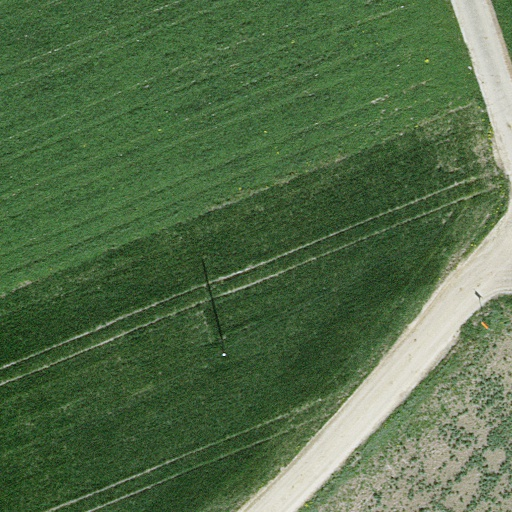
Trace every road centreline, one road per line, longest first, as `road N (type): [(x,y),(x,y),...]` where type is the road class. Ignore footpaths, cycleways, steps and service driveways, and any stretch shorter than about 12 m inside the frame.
road 1 (track): [(269,511),(313,472),(511,232)]
road 2 (track): [(471,0),(511,120)]
